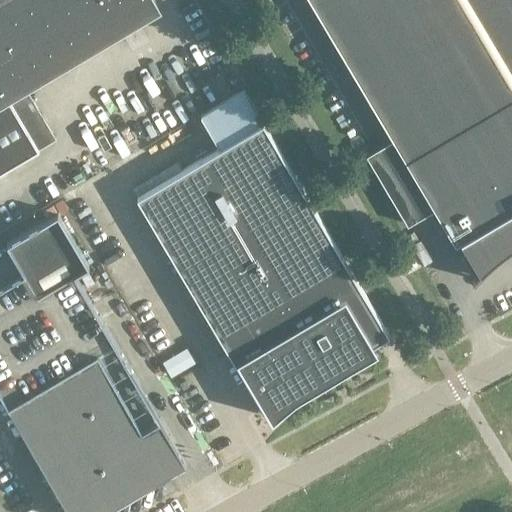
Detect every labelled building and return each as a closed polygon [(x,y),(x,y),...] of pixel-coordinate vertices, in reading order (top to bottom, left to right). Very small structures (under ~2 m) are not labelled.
[(0,0),(0,171),(39,148),(9,97),(159,8),(153,0),(0,0)] [(511,0),(311,0),(406,158),(511,95),(511,0)] [(199,115),(218,147),(137,196),(263,408),(269,404),(275,415),(291,401),(293,399),(295,398),(296,397),(298,395),(374,351),(370,345),(389,333),(244,89),(199,115)] [(511,95),(406,158),(455,241),(460,238),(465,246),(460,249),(475,275),(472,278),(473,279),(474,278),(476,276),(478,274),(479,273),(481,271),(483,269),(485,267),(488,264),(489,263),(491,261),(494,259),(496,257),(497,256),(500,254),(502,252),(504,251),(506,249),(508,248),(510,246),(511,244),(511,95)] [(0,285),(0,391),(22,429),(23,429),(72,511),(81,511),(181,453),(160,418),(142,428),(121,393),(138,383),(139,384),(140,384),(74,273),(89,265),(57,212),(6,242),(24,272),(0,285)]
